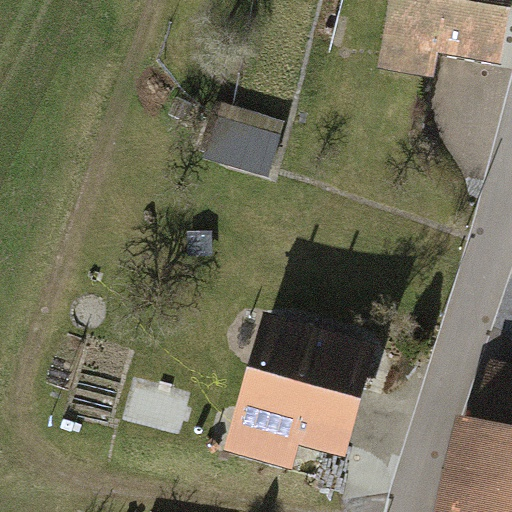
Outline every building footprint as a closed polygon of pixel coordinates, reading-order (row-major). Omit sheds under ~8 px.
[(507,70),(511,44),(511,0),(396,0),(382,79),(446,91),(451,60),(507,70)] [(224,107),(206,164),(272,184),(289,127),(224,107)] [(213,235),(181,235),(181,258),(213,258),(213,235)] [(383,356),(265,322),(224,462),(294,482),(303,451),(351,465),(383,356)] [(453,511),(511,511),(511,370),(486,365),(453,511)]
